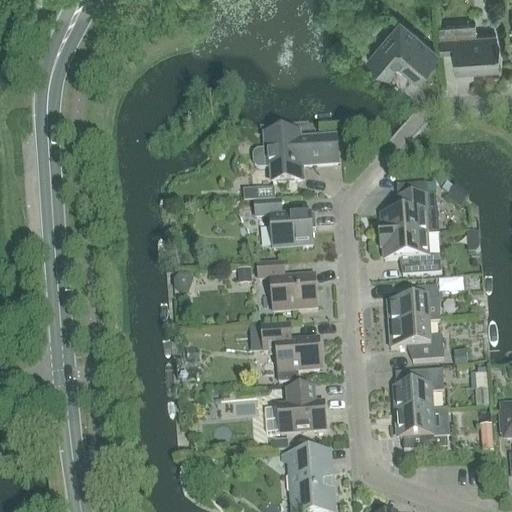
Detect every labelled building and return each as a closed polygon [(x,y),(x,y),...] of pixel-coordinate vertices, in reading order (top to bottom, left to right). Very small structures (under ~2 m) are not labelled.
[(397,66),(416,81),(438,55),(400,22),(367,60),(387,78),(397,66)] [(441,53),(455,52),(456,72),(498,69),(497,55),(500,55),(500,51),(497,51),(496,36),(477,38),(476,25),(440,28),(441,53)] [(338,166),(336,139),(300,142),(299,135),(265,137),(266,152),(258,153),(255,155),(254,158),(254,165),(256,168),(259,170),(271,169),(272,185),(302,183),(301,168),(338,166)] [(379,229),(380,240),(427,237),(427,238),(439,237),(436,197),(428,198),(427,185),(397,187),(398,200),(397,200),(397,201),(401,201),(402,213),(399,216),(382,217),(382,229),(379,229)] [(280,204),(255,205),(256,219),(271,218),(274,251),(313,249),(312,232),(316,232),(315,217),(311,218),(311,215),(281,217),(280,204)] [(427,237),(380,240),(381,251),(384,251),(385,263),(402,261),(405,264),(406,276),(403,277),(403,278),(441,275),(440,258),(428,259),(427,238),(427,237)] [(362,275),(381,271),(379,261),(359,266),(362,275)] [(258,267),(259,282),(271,281),(274,314),(317,311),(315,278),(284,280),(283,266),(258,267)] [(388,305),(389,328),(430,325),(440,325),(437,289),(408,291),(409,304),(388,305)] [(430,325),(389,328),(391,351),(412,349),(413,364),(444,362),(442,338),(431,338),(430,325)] [(291,343),(290,327),(251,330),(253,350),(264,349),(264,355),(277,354),(279,376),(280,386),(299,384),(298,374),(320,372),(319,357),(321,357),(319,341),(291,343)] [(397,392),(394,392),(395,405),(398,407),(399,415),(433,413),(432,395),(444,394),(443,373),(415,375),(416,388),(397,390),(397,392)] [(484,375),(472,376),(473,392),(485,391),(484,375)] [(288,407),(279,408),(281,437),(326,434),(324,405),(316,405),(314,391),(287,393),(288,407)] [(399,424),(396,426),(397,440),(400,440),(400,441),(419,440),(420,452),(448,450),(447,439),(448,439),(446,412),(433,413),(399,415),(399,424)] [(511,457),(511,477),(511,413),(502,414),(504,442),(511,441),(511,457)] [(283,459),(283,460),(289,460),(291,477),(289,477),(287,479),(288,493),(290,496),(294,495),(295,511),(331,511),(330,492),(328,492),(326,457),(328,457),(328,456),(283,459)]
